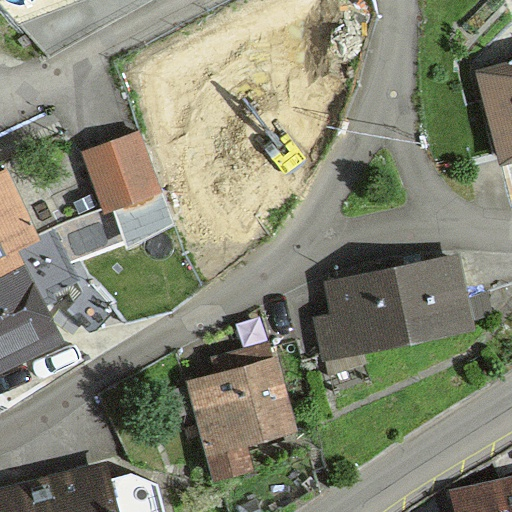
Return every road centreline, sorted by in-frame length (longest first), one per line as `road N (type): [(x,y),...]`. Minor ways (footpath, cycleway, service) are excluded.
road 1 (residential): [(372,190),(249,285),(0,433)]
road 2 (residential): [(199,0),(43,81),(0,91)]
road 3 (residential): [(394,0),(372,190)]
road 4 (tertiary): [(352,511),(511,406)]
road 5 (residential): [(372,190),(439,220),(511,232)]
